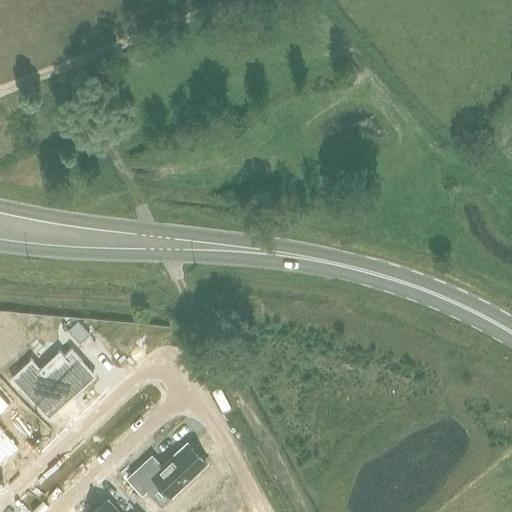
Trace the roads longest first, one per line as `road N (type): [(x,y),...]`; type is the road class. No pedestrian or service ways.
road 1 (track): [(302,511),(68,65)]
road 2 (primary): [(358,269),(287,249),(0,207)]
road 3 (primary): [(0,246),(358,269)]
road 4 (residential): [(189,391),(158,356),(0,503)]
road 5 (track): [(236,0),(0,91)]
road 6 (residential): [(55,511),(189,391)]
road 7 (primary): [(511,333),(422,289),(358,269)]
road 8 (residential): [(258,511),(189,391)]
